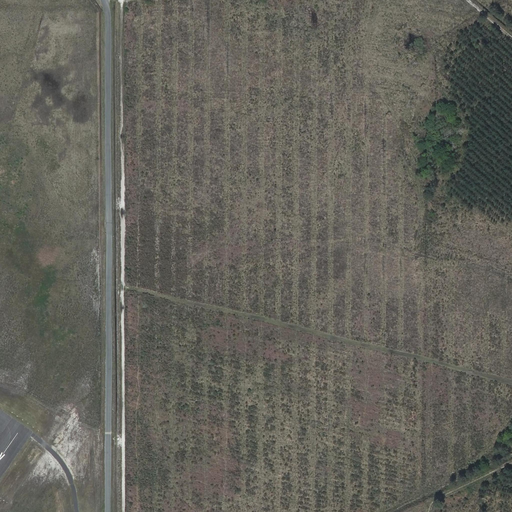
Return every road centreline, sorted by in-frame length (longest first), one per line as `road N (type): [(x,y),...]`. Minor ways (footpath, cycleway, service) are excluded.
road 1 (unclassified): [(104,0),(107,511)]
road 2 (track): [(122,0),(123,511)]
